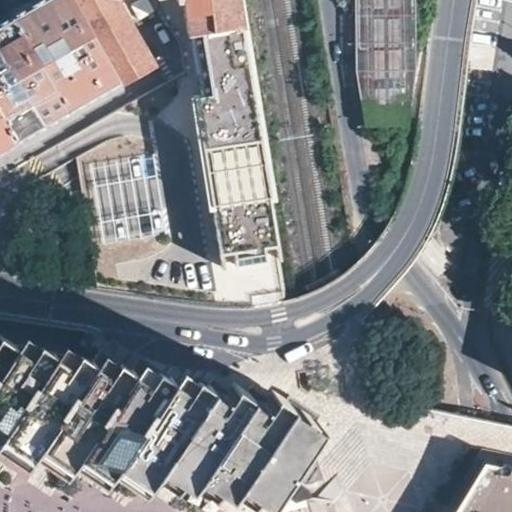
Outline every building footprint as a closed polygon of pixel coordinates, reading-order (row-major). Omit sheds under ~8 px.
[(67,104),(116,75),(73,0),(34,0),(26,5),(13,12),(67,104)] [(73,0),(116,75),(134,65),(151,56),(124,9),(119,0),(73,0)] [(119,0),(124,9),(133,4),(139,0),(119,0)] [(277,241),(242,20),(238,0),(180,0),(185,32),(201,29),(210,89),(194,92),(220,251),(233,248),(236,262),(267,257),(265,243),(273,242),(277,241)] [(364,122),(407,123),(414,68),(412,0),(354,0),(355,43),(356,71),(364,122)] [(124,9),(151,56),(155,54),(155,51),(155,48),(154,44),(147,29),(133,4),(124,9)] [(0,104),(16,133),(67,104),(13,12),(0,20),(0,104)] [(419,35),(414,68),(407,123),(401,144),(395,163),(388,185),(380,199),(401,212),(402,215),(404,217),(405,219),(408,221),(410,222),(413,223),(416,223),(419,222),(429,228),(433,221),(439,209),(444,194),(450,169),(454,145),(457,122),(461,94),(465,66),(468,42),(419,35)] [(0,141),(16,133),(0,104),(0,141)] [(319,415),(289,396),(274,386),(266,398),(235,378),(226,391),(209,380),(196,371),(188,382),(173,372),(143,353),(135,366),(106,346),(97,360),(82,350),(73,363),(42,342),(34,355),(2,334),(0,336),(0,435),(0,436),(31,456),(39,444),(68,463),(76,451),(108,472),(117,459),(145,478),(157,459),(189,480),(197,468),(229,489),(237,477),(266,496),(268,494),(274,501),(305,490),(293,460),(310,461),(304,438),(319,415)] [(511,511),(511,472),(481,466),(480,469),(452,511),(511,511)]
